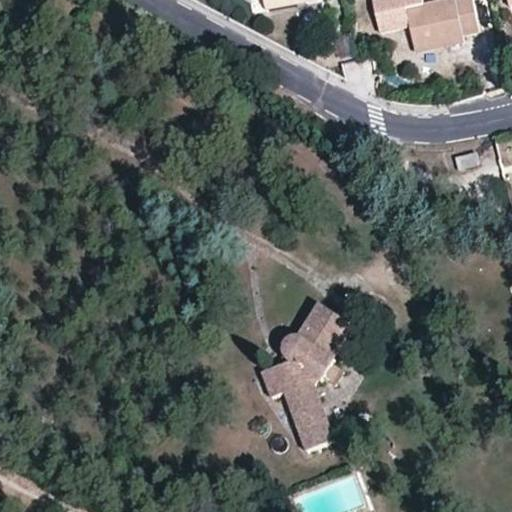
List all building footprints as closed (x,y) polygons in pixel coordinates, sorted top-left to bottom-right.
[(264,0),(266,5),(292,0),(295,0),(297,8),(300,8),(322,4),(323,4),(322,0),(264,0)] [(268,14),(297,8),(295,0),(292,0),(266,5),(268,14)] [(410,25),(416,54),(465,44),(464,37),(480,34),(471,0),(450,0),(429,4),(427,0),(378,0),(384,30),(410,25)] [(324,19),(322,4),(300,8),(304,23),(324,19)] [(481,167),(479,155),(457,161),(459,172),(481,167)] [(289,367),(276,372),(264,376),(264,378),(273,401),(286,397),(308,453),(337,442),(319,388),(323,386),(325,387),(327,383),(336,368),(340,362),(337,360),(356,330),(321,305),(299,338),(297,339),(292,341),(286,345),(285,351),(286,360),(289,367)] [(346,374),(336,368),(327,383),(337,389),(346,374)]
